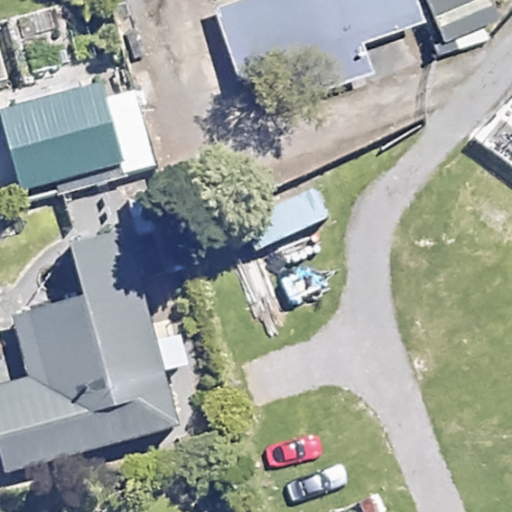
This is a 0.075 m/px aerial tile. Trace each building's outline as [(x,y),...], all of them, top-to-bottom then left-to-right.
[(398,0),(191,0),(187,2),(211,74),(402,10),(398,0)] [(413,0),(428,38),(441,34),(448,54),(485,40),(477,18),(493,12),(488,0),(413,0)] [(84,77),(0,100),(0,150),(10,186),(108,158),(84,77)] [(324,218),(311,188),(255,211),(268,242),(324,218)] [(0,376),(0,466),(175,419),(122,225),(45,247),(58,295),(0,310),(0,328),(12,373),(0,376)] [(338,281),(316,235),(268,258),(289,303),(338,281)]
